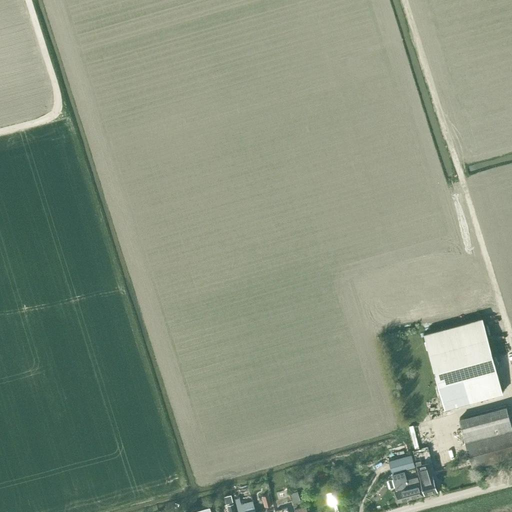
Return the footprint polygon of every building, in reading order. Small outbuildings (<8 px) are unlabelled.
[(502,391),(497,374),(482,317),(424,332),(444,407),(502,391)] [(506,405),(459,418),(465,441),(472,468),(511,456),(511,429),(511,428),(506,405)] [(416,423),(410,423),(413,446),(419,445),(416,423)] [(432,475),(431,472),(434,472),(427,445),(412,450),(416,465),(422,488),(421,488),(423,494),(424,494),(436,491),(433,480),(434,480),(433,475),(432,475)] [(391,472),(414,466),(411,454),(388,460),(391,472)] [(422,495),(422,494),(423,494),(421,488),(420,488),(419,484),(418,484),(416,476),(405,479),(403,471),(392,474),(396,490),(394,491),(396,502),(422,495)] [(300,502),(297,490),(290,493),(293,504),(300,502)] [(331,504),(338,502),(334,490),(327,493),(331,504)] [(264,506),(270,504),(267,493),(261,495),(264,506)] [(223,496),(226,504),(233,502),(231,494),(223,496)] [(254,511),(252,501),(240,503),(239,498),(235,499),(238,511),(254,511)] [(287,511),(286,506),(282,507),(281,502),(274,504),(275,509),(275,511),(287,511)] [(227,504),(228,511),(235,511),(233,503),(227,504)]
